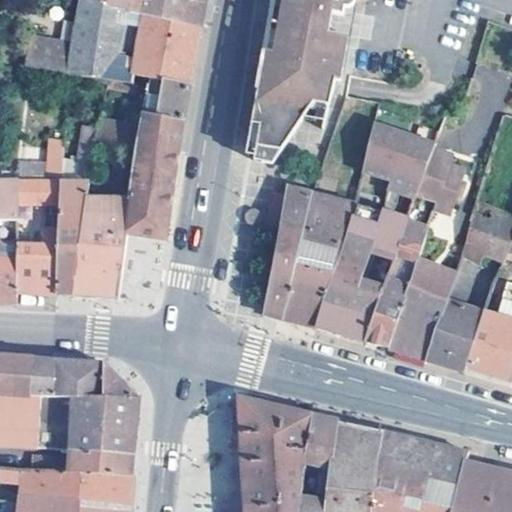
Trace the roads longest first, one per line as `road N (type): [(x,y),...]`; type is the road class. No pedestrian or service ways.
road 1 (secondary): [(182,344),(232,0)]
road 2 (secondary): [(511,428),(182,344)]
road 3 (secondary): [(0,328),(182,344)]
road 4 (secondary): [(159,511),(182,344)]
